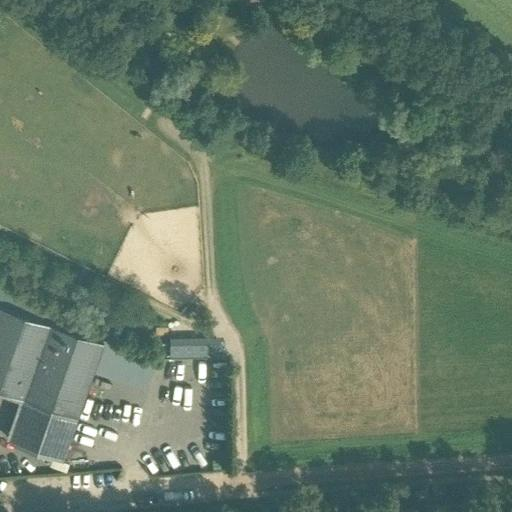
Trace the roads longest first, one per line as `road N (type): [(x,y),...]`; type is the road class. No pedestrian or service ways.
road 1 (track): [(216,485),(511,463)]
road 2 (unclassified): [(0,499),(216,485)]
